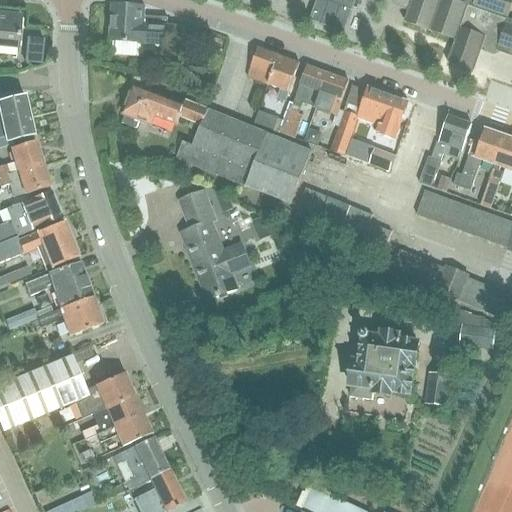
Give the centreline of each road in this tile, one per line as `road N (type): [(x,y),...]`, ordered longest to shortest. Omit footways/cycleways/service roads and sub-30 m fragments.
road 1 (tertiary): [(68,75),(106,241),(227,511)]
road 2 (residential): [(168,0),(511,122)]
